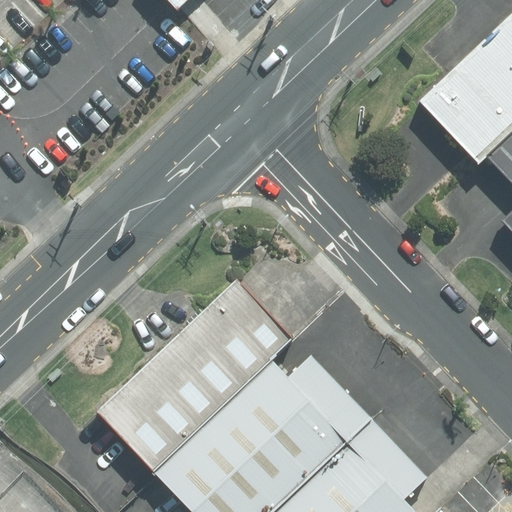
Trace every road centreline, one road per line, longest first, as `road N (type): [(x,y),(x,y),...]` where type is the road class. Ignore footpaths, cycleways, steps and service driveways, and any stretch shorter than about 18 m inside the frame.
road 1 (unclassified): [(241,114),(511,406)]
road 2 (tertiary): [(241,114),(0,339)]
road 3 (tertiary): [(362,0),(241,114)]
